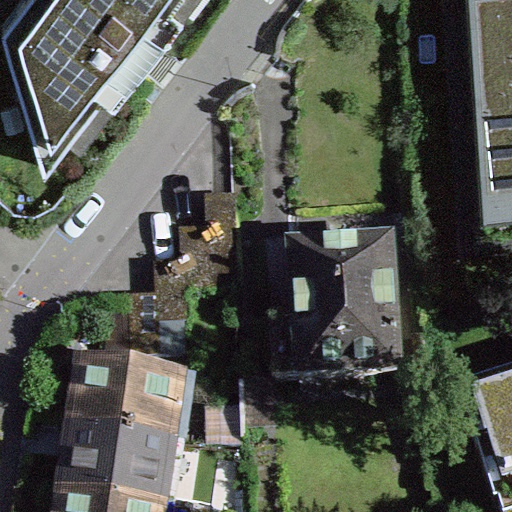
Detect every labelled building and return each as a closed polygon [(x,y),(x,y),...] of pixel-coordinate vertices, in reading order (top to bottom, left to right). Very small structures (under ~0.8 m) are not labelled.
[(19,0),(2,23),(44,166),(69,133),(67,132),(79,117),(74,113),(96,85),(114,99),(143,60),(183,9),(171,0),(19,0)] [(473,16),(493,190),(511,187),(511,11),(491,14),(473,16)] [(154,269),(156,301),(129,302),(131,357),(161,356),(160,324),(187,323),(185,291),(237,289),(234,201),(205,202),(206,235),(180,235),(181,268),(154,269)] [(268,322),(272,380),(397,372),(389,247),(361,249),(361,243),(334,245),(319,246),(319,252),(291,253),(296,320),(268,322)] [(415,338),(420,408),(429,407),(425,337),(415,338)] [(72,429),(171,444),(181,380),(182,380),(182,378),(80,363),(80,365),(79,365),(70,423),(70,429),(72,429)] [(511,503),(511,377),(459,394),(495,508),(511,503)] [(171,444),(72,429),(70,436),(62,493),(161,507),(171,444)] [(160,511),(161,507),(62,493),(59,511),(160,511)]
